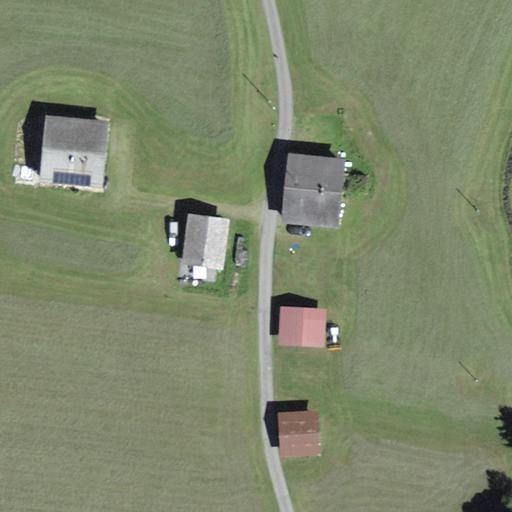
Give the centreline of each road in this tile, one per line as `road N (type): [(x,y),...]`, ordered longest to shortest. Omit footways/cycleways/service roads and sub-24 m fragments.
road 1 (residential): [(285,511),(266,424),(263,335),(284,139),(282,64),(268,0)]
road 2 (track): [(116,155),(115,189),(270,217)]
